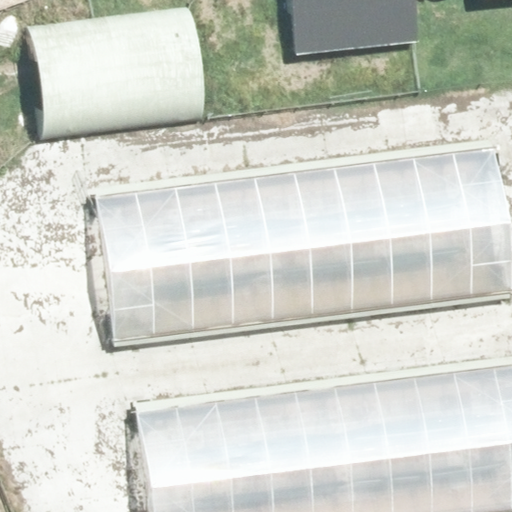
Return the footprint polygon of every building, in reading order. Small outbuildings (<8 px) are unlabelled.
[(364,0),(230,0),(240,78),(372,63),(364,0)] [(511,0),(424,0),(427,25),(511,16),(511,0)] [(146,32),(0,49),(0,160),(163,136),(146,32)] [(445,173),(42,223),(61,376),(464,325),(445,173)] [(494,511),(482,389),(82,431),(90,511),(494,511)]
